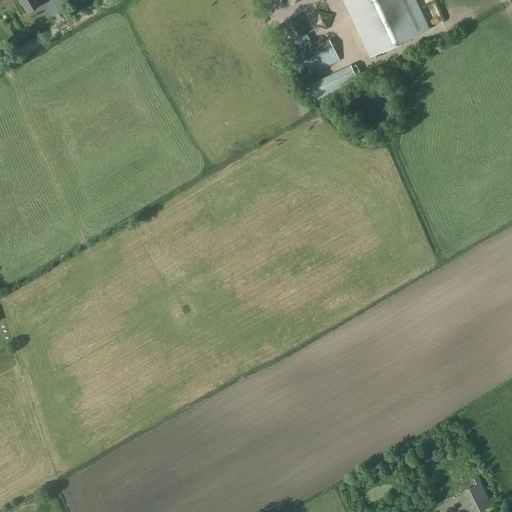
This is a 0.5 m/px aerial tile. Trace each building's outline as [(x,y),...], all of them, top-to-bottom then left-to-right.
[(22,3),(27,11),(38,5),(35,0),(18,0),(21,4),(22,3)] [(346,0),(372,55),(389,47),(427,29),(413,0),(346,0)] [(284,19),(291,37),(306,31),(299,14),(284,19)] [(340,61),(336,51),(330,39),(301,52),(312,75),(340,61)] [(467,489),(478,511),(491,505),(480,483),(467,489)]
